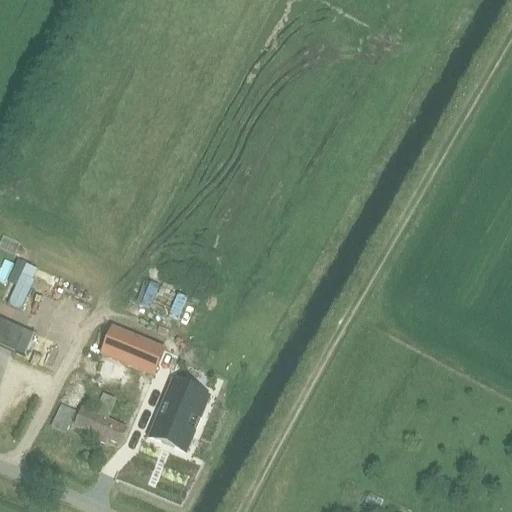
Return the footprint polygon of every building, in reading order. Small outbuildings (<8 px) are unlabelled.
[(33,282),(21,276),(7,306),(19,312),(33,282)] [(0,345),(13,352),(23,330),(0,319),(0,345)] [(164,352),(151,346),(125,335),(113,330),(102,356),(115,361),(141,372),(153,377),(164,352)] [(186,455),(209,400),(172,384),(149,439),(186,455)] [(126,430),(108,422),(116,402),(103,396),(102,398),(96,396),(92,406),(97,408),(93,416),(82,411),(75,428),(119,446),(126,430)] [(65,436),(75,413),(60,406),(50,429),(65,436)]
